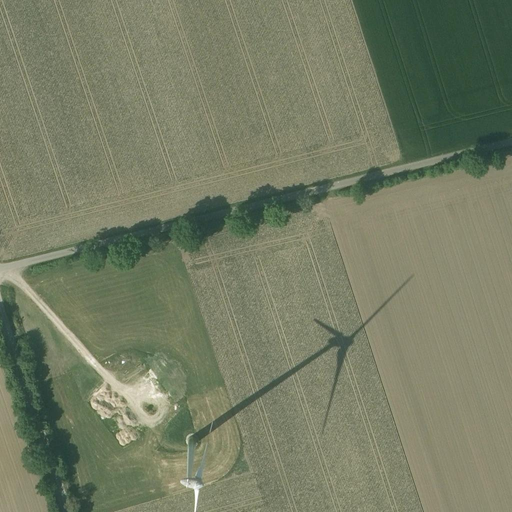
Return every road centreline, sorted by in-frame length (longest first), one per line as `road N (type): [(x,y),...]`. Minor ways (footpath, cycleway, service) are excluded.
road 1 (residential): [(0,266),(511,138)]
road 2 (unclassified): [(0,304),(68,511)]
road 3 (track): [(1,266),(157,413)]
